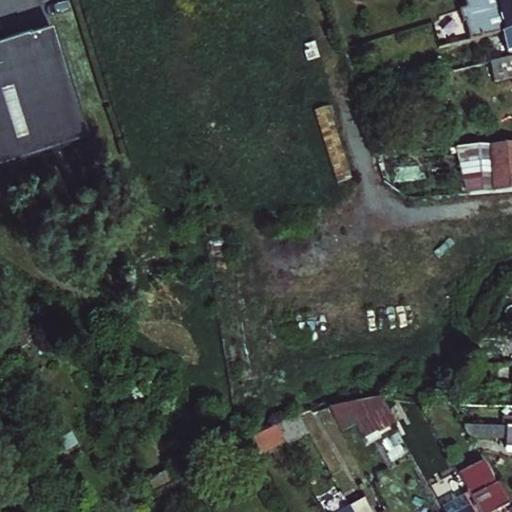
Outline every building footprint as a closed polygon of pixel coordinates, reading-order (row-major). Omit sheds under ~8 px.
[(511,0),(467,0),(470,8),(464,10),(473,44),(504,36),(511,34),(511,0)] [(0,161),(89,132),(52,22),(0,39),(0,161)] [(470,189),(472,200),(511,196),(511,148),(458,153),(466,189),(470,189)] [(336,433),(356,429),(358,439),(390,433),(383,397),(331,407),(336,433)] [(173,469),(154,479),(158,488),(178,479),(173,469)] [(511,511),(511,508),(494,472),(467,485),(480,511),(511,511)] [(480,511),(467,485),(442,497),(449,511),(480,511)]
